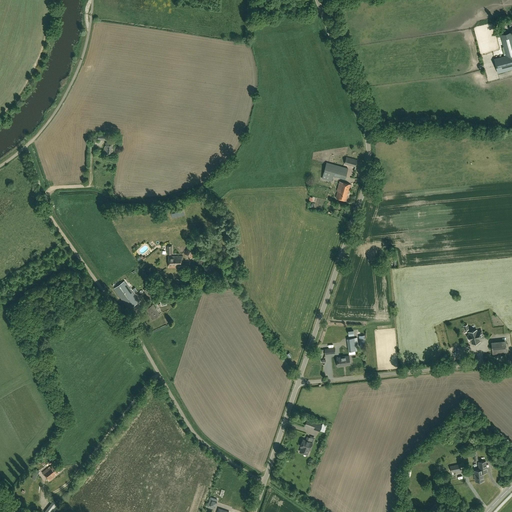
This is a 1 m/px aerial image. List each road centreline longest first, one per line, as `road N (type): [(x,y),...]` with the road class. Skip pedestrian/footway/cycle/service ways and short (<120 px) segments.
road 1 (unclassified): [(297,383),(368,162),(364,126),(317,0)]
road 2 (unclassified): [(264,482),(191,430),(45,201)]
road 3 (unclassified): [(297,383),(511,361)]
